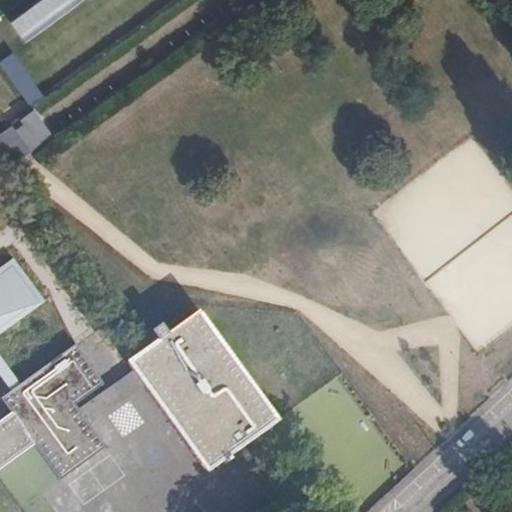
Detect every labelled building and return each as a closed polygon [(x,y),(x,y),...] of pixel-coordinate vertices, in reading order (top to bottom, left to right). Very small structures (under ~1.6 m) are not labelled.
[(47,0),(13,25),(29,48),(95,0),(47,0)] [(30,109),(0,132),(0,154),(9,165),(50,134),(30,109)] [(129,366),(134,374),(145,389),(208,473),(275,422),(196,316),(129,366)] [(89,428),(79,413),(74,407),(102,387),(74,347),(1,399),(12,414),(0,422),(0,469),(33,445),(60,482),(105,450),(89,428)] [(145,389),(134,374),(79,413),(89,428),(145,389)]
